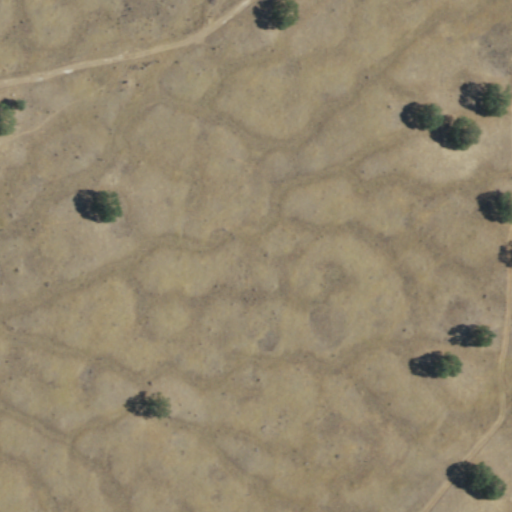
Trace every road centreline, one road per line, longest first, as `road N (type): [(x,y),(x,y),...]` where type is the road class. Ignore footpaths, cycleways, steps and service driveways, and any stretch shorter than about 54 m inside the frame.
road 1 (track): [(420,511),(495,420),(511,127)]
road 2 (track): [(0,80),(183,39),(243,0)]
